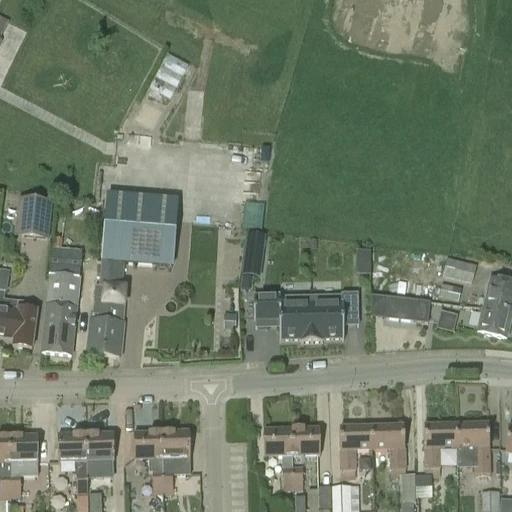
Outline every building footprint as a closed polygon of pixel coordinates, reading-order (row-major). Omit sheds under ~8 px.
[(169,102),(189,68),(166,55),(146,89),(169,102)] [(107,195),(102,264),(124,266),(173,270),(178,201),(107,195)] [(48,243),(51,205),(18,202),(14,239),(48,243)] [(243,277),(257,278),(259,236),(246,235),(243,277)] [(76,299),(75,299),(76,282),(78,282),(79,267),(80,254),(63,253),(50,252),(49,265),(41,357),(71,359),(76,299)] [(352,276),(370,275),(369,252),(351,253),(352,276)] [(476,269),(446,262),(441,279),(471,287),(476,269)] [(91,323),(88,355),(122,359),(125,326),(123,326),(127,288),(123,288),(124,266),(102,264),(101,288),(97,288),(93,323),(91,323)] [(503,313),(511,314),(511,285),(490,281),(490,282),(482,312),(502,316),(503,313)] [(460,292),(440,288),(438,301),(458,305),(460,292)] [(3,302),(4,296),(0,295),(0,340),(14,342),(13,350),(32,352),(36,314),(31,313),(32,306),(3,302)] [(342,299),(310,299),(311,344),(343,344),(343,322),(358,321),(357,296),(342,297),(342,299)] [(278,298),(253,299),(254,323),(279,323),(279,345),(311,344),(310,299),(278,300),(278,298)] [(370,320),(386,322),(427,327),(430,305),(369,299),(370,320)] [(437,312),(432,330),(450,334),(454,316),(437,312)] [(482,312),(476,335),(506,342),(511,318),(511,314),(503,313),(502,316),(482,312)] [(488,428),(455,429),(456,451),(473,451),(474,481),(490,480),(490,451),(488,450),(488,428)] [(440,472),(440,452),(456,451),(455,429),(422,429),(423,452),(424,473),(440,472)] [(503,457),(511,458),(511,429),(506,429),(503,457)] [(402,430),(371,431),(372,453),(388,453),(388,473),(406,473),(405,453),(403,452),(402,430)] [(338,432),(339,454),(339,475),(356,474),(355,453),(372,453),(371,431),(338,432)] [(318,432),(290,433),(291,460),(319,459),(318,432)] [(291,460),(290,433),(262,434),(263,461),(281,460),(282,495),(292,495),(292,471),(291,460)] [(188,436),(161,437),(162,463),(162,479),(171,479),(189,478),(189,463),(188,436)] [(161,437),(132,438),(133,464),(148,464),(148,477),(151,476),(152,498),(163,498),(162,479),(162,463),(161,437)] [(112,438),(85,439),(86,465),(113,465),(112,438)] [(85,439),(57,440),(58,466),(76,466),(76,500),(86,499),(86,476),(86,465),(85,439)] [(37,440),(8,441),(9,468),(9,478),(10,502),(20,502),(20,480),(36,479),(36,467),(37,467),(37,440)] [(8,441),(0,441),(0,477),(9,478),(9,468),(8,441)] [(302,495),(302,471),(292,471),(292,495),(302,495)] [(10,502),(9,478),(0,477),(0,500),(0,503),(10,502)] [(413,511),(413,507),(414,507),(414,478),(398,478),(398,506),(399,506),(399,511),(413,511)] [(171,479),(162,479),(163,498),(171,498),(171,479)] [(349,511),(348,490),(331,491),(331,511),(349,511)] [(318,494),(307,494),(308,505),(308,504),(308,511),(330,511),(330,491),(318,492),(318,494)] [(480,511),(498,511),(499,495),(480,496),(480,511)] [(304,511),(304,500),(294,500),(294,511),(304,511)]
